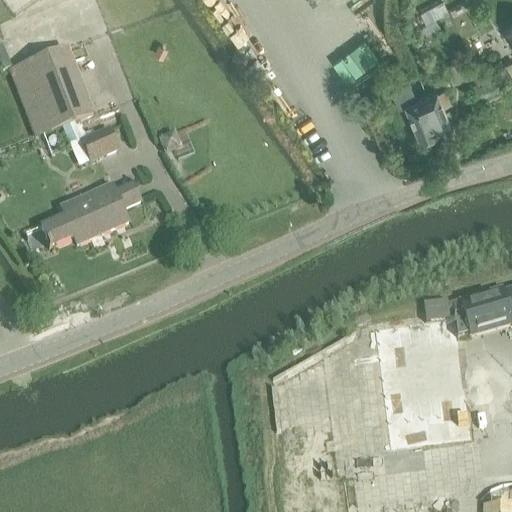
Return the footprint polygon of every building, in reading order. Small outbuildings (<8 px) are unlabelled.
[(426,22),(447,11),(441,0),(437,0),(419,9),(426,22)] [(36,140),(92,118),(66,53),(11,75),(36,140)] [(453,84),(466,80),(462,64),(448,68),(453,84)] [(435,92),(416,100),(409,84),(392,91),(399,107),(404,105),(419,140),(438,132),(437,130),(450,125),(441,105),(449,102),(444,90),(436,94),(435,92)] [(90,165),(118,153),(109,132),(81,143),(90,165)] [(122,213),(139,206),(131,186),(114,193),(111,186),(58,209),(63,220),(41,230),(50,250),(73,240),(76,248),(128,226),(122,213)] [(447,303),(423,306),(426,325),(455,322),(458,341),(469,338),(470,340),(476,338),(482,336),(491,334),(500,331),(511,327),(511,291),(503,294),(502,290),(447,307),(447,303)] [(501,507),(485,507),(485,511),(511,511),(511,491),(502,491),(501,507)]
